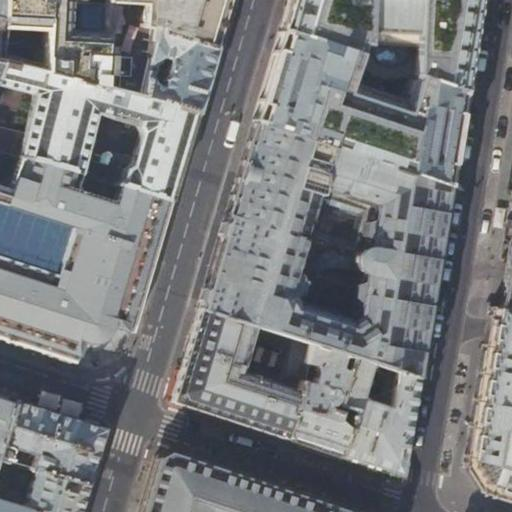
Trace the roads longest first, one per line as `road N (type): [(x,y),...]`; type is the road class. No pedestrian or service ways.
road 1 (residential): [(418,511),(503,0)]
road 2 (tertiary): [(254,0),(135,414)]
road 3 (residential): [(416,511),(135,414)]
road 4 (residential): [(0,372),(135,414)]
